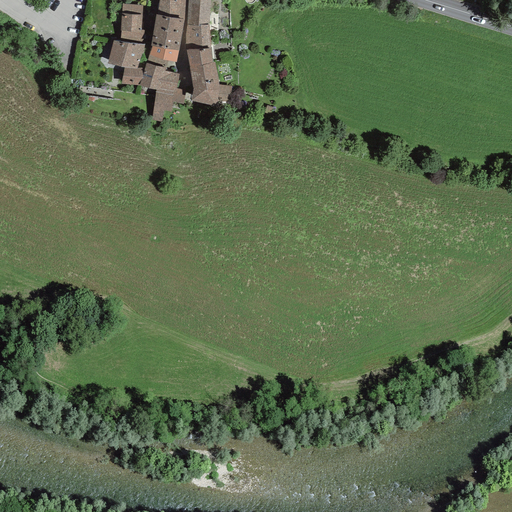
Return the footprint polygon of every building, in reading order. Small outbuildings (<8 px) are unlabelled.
[(184,19),(185,0),(158,0),(157,15),(184,19)] [(188,0),(187,24),(209,25),(210,0),(188,0)] [(121,31),(121,41),(145,44),(146,31),(142,30),(143,5),(122,4),(120,31),(121,31)] [(157,15),(156,15),(151,46),(179,51),(184,19),(157,15)] [(210,48),(209,25),(187,24),(185,34),(187,50),(210,48)] [(137,68),(145,44),(121,41),(113,40),(107,64),(124,66),(137,68)] [(177,62),(179,51),(151,46),(146,63),(166,68),(168,61),(177,62)] [(210,48),(187,50),(189,68),(212,62),(211,48),(210,48)] [(232,87),(219,85),(218,79),(214,62),(212,62),(189,68),(193,88),(191,101),(211,105),(218,102),(230,102),(232,87)] [(166,68),(146,63),(145,68),(139,86),(156,90),(176,93),(177,89),(179,74),(165,71),(166,68)] [(145,68),(137,68),(124,66),(121,84),(139,86),(145,68)] [(184,104),(186,91),(177,89),(176,93),(156,90),(152,120),(161,122),(163,110),(171,112),(173,102),(184,104)]
